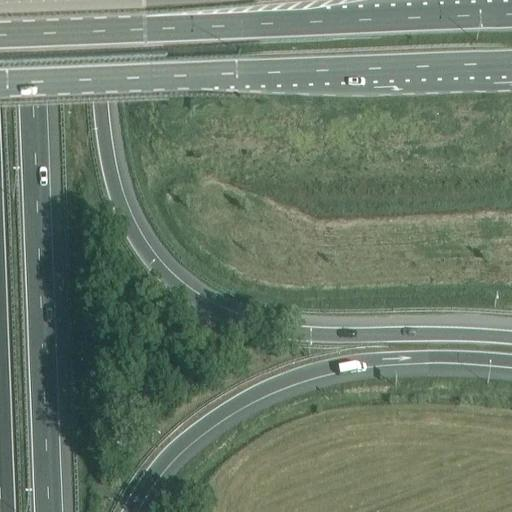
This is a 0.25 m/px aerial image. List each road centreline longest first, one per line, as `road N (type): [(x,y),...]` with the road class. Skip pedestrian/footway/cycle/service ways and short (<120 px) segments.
road 1 (motorway): [(511,337),(280,331),(214,311),(176,286),(144,252),(118,199),(105,148),(96,0)]
road 2 (motorway): [(48,511),(28,0)]
road 3 (primary): [(511,15),(0,34)]
road 4 (primary): [(0,87),(511,68)]
road 5 (motorway): [(132,511),(161,465),(203,423),(285,380),(386,359),(511,362)]
